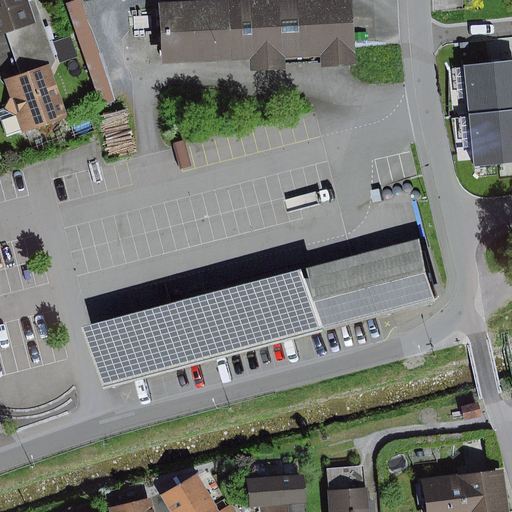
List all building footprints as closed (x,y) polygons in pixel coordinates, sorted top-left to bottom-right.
[(24,0),(0,0),(0,32),(4,32),(32,23),(25,1),(24,0)] [(32,23),(4,32),(19,75),(49,66),(50,69),(55,60),(35,0),(27,0),(25,1),(32,23)] [(112,100),(79,0),(76,0),(64,4),(97,104),(112,100)] [(348,63),(344,0),(221,0),(222,4),(159,7),(163,61),(250,55),(251,68),(280,66),(279,55),(320,52),(320,64),(348,63)] [(511,41),(463,53),(474,104),(511,95),(511,41)] [(19,75),(4,80),(9,97),(3,108),(16,115),(21,131),(65,117),(50,69),(49,66),(19,75)] [(511,95),(474,104),(486,157),(511,150),(511,95)] [(179,141),(184,166),(211,160),(205,135),(179,141)] [(443,299),(427,240),(313,270),(329,329),(378,316),(443,299)] [(313,270),(93,327),(109,387),(128,382),(329,329),(313,270)] [(477,402),(459,406),(463,421),(481,416),(477,402)] [(326,469),(328,511),(365,511),(362,466),(326,469)] [(499,511),(495,474),(418,484),(421,511),(499,511)] [(195,475),(160,496),(169,511),(218,511),(195,475)] [(305,511),(303,478),(244,482),(247,509),(258,509),(258,511),(305,511)] [(151,511),(148,499),(107,509),(107,511),(151,511)]
